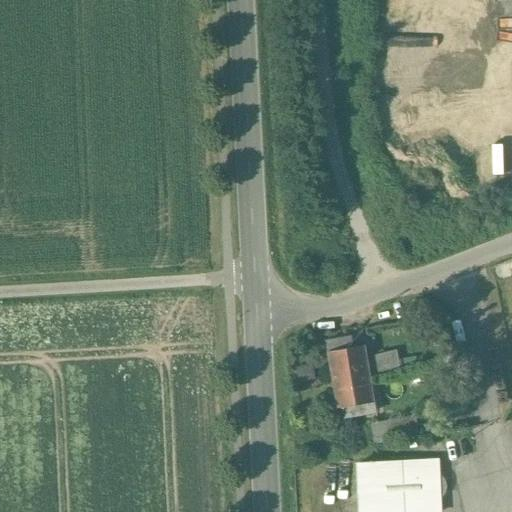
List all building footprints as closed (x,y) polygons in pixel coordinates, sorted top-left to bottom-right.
[(351,337),(326,341),(338,408),(343,407),(345,417),(376,412),(364,346),(353,348),(351,337)] [(367,357),(372,373),(400,366),(396,349),(367,357)] [(375,437),(388,436),(387,423),(375,424),(375,437)] [(437,460),(358,463),(359,478),(361,504),(361,511),(438,511),(438,500),(437,473),(437,460)] [(441,475),(437,473),(438,500),(441,498),(444,496),(446,492),(447,488),(447,484),(446,481),(444,478),(441,475)] [(361,504),(359,478),(356,479),(354,482),(352,486),(351,489),(351,491),(352,494),(354,498),(356,501),(359,503),(361,504)]
